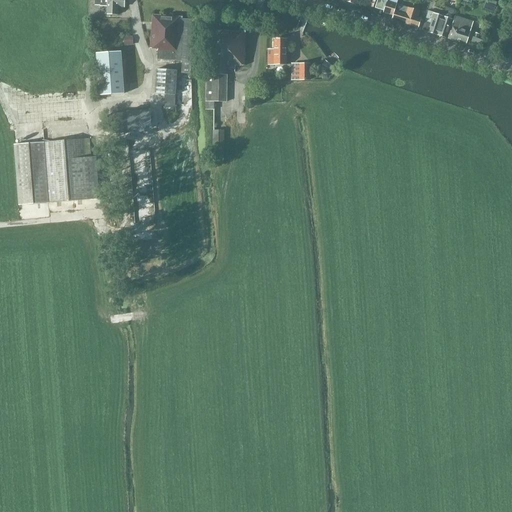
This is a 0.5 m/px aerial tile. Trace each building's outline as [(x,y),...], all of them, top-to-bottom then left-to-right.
[(118,7),(124,7),(124,0),(95,0),(95,6),(100,6),(108,7),(107,15),(117,15),(118,7)] [(387,1),(383,13),(393,16),(391,20),(418,28),(421,19),(417,17),(419,12),(387,1)] [(442,21),(437,35),(446,38),(451,24),(455,10),(446,7),(443,17),(442,21)] [(428,11),(422,30),(428,32),(437,35),(442,21),(443,17),(434,14),(434,13),(428,11)] [(153,16),(150,49),(158,49),(157,60),(182,61),(181,72),(190,73),(191,62),(190,62),(193,20),(182,19),(182,18),(153,16)] [(455,16),(452,26),(447,39),(465,45),(467,40),(481,45),(485,33),(471,29),(473,22),(455,16)] [(125,41),(134,40),(134,30),(124,30),(125,41)] [(206,76),(205,102),(205,110),(215,110),(215,102),(226,102),(226,75),(225,75),(226,68),(236,68),(236,66),(244,66),(245,32),(212,31),(212,74),(211,74),(211,76),(206,76)] [(273,50),(268,50),(268,65),(286,65),(286,40),(273,40),(273,50)] [(120,52),(96,53),(99,95),(123,94),(120,52)] [(299,64),(299,80),(309,80),(309,64),(299,64)] [(155,95),(175,96),(176,71),(155,70),(155,95)] [(164,96),(164,108),(163,115),(176,115),(176,108),(174,108),(175,96),(164,96)] [(127,112),(127,115),(128,133),(151,132),(150,111),(127,112)] [(223,160),(223,131),(212,131),(212,160),(223,160)] [(19,205),(89,200),(88,196),(98,195),(96,157),(90,158),(89,139),(15,145),(19,205)] [(146,145),(131,146),(136,197),(142,196),(144,208),(153,207),(146,145)]
